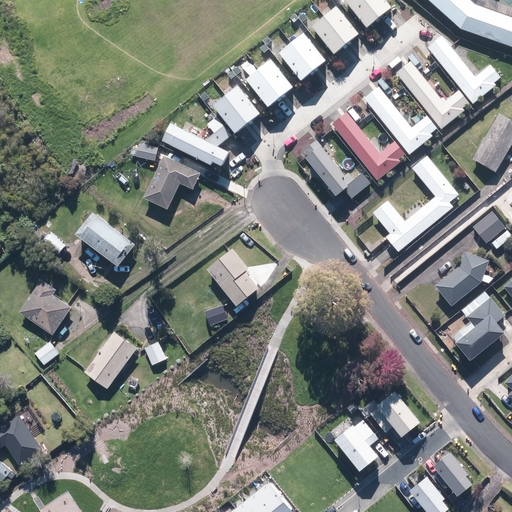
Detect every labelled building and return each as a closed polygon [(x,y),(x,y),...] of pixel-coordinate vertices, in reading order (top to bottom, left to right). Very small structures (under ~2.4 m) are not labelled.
[(379,17),(365,0),(344,0),(367,27),(379,17)] [(392,7),(385,0),(365,0),(379,17),(392,7)] [(511,17),(473,4),(468,0),(427,0),(459,29),(511,47),(511,17)] [(359,34),(336,6),(324,16),(347,44),(359,34)] [(347,44),(324,16),(312,26),(335,54),(347,44)] [(326,60),(303,33),(291,43),(314,70),(326,60)] [(442,36),(428,47),(473,102),(495,85),(494,83),(500,78),(489,65),(474,77),(442,36)] [(314,70),(291,43),(279,53),(302,80),(314,70)] [(293,87),(270,60),(258,70),(281,97),(293,87)] [(410,63),(397,74),(442,129),(464,111),(462,109),(468,105),(457,91),(443,103),(410,63)] [(281,97),(258,70),(246,80),(269,107),(281,97)] [(259,113),(237,86),(224,96),(247,124),(259,113)] [(379,88),(366,99),(411,154),(433,137),(432,135),(437,130),(427,117),(412,128),(379,88)] [(247,124),(224,96),(212,106),(235,133),(247,124)] [(335,108),(326,99),(309,116),(317,124),(319,122),(320,123),(335,108)] [(346,113),(333,124),(378,179),(400,161),(399,159),(404,155),(394,141),(379,153),(346,113)] [(469,161),(494,175),(511,143),(511,123),(496,115),(483,137),(469,161)] [(205,140),(170,123),(161,141),(211,165),(212,162),(221,166),(228,152),(217,147),(231,136),(216,117),(207,124),(214,133),(205,140)] [(309,156),(306,158),(336,195),(344,189),(352,198),(370,183),(362,173),(351,183),(316,141),(304,150),(309,156)] [(139,157),(157,161),(160,148),(141,145),(139,157)] [(144,197),(168,208),(180,181),(193,188),(201,171),(164,155),(144,197)] [(387,237),(399,252),(462,199),(426,156),(413,167),(435,194),(405,219),(388,200),(373,212),(391,233),(387,237)] [(76,233),(118,265),(134,245),(92,212),(76,233)] [(503,229),(490,213),(471,228),(477,237),(484,244),(503,229)] [(511,238),(511,236),(507,231),(491,245),(497,251),(511,238)] [(209,268),(239,304),(260,286),(247,270),(250,267),(234,247),(209,268)] [(435,287),(452,307),(481,283),(482,282),(489,284),(493,279),(484,276),(489,262),(465,252),(459,267),(435,287)] [(59,289),(45,279),(23,311),(56,334),(75,306),(56,293),(59,289)] [(504,315),(490,297),(466,317),(474,327),(453,343),(468,362),(503,334),(494,323),(504,315)] [(205,310),(211,325),(228,318),(223,304),(205,310)] [(461,324),(455,317),(444,326),(450,333),(461,324)] [(88,370),(111,387),(139,347),(117,331),(88,370)] [(37,351),(46,364),(61,353),(52,340),(37,351)] [(145,348),(153,365),(167,359),(159,342),(145,348)] [(505,396),(511,402),(511,409),(509,413),(511,415),(511,372),(501,385),(509,392),(505,396)] [(419,422),(395,392),(369,412),(385,432),(393,426),(401,437),(419,422)] [(10,442),(24,463),(47,448),(23,412),(15,417),(13,413),(0,421),(0,446),(1,448),(10,442)] [(378,439),(363,420),(335,441),(359,472),(378,457),(370,445),(378,439)] [(0,476),(5,480),(13,469),(0,458),(0,476)] [(406,498),(422,511),(454,511),(458,507),(436,489),(446,478),(432,467),(406,498)] [(293,511),(294,511),(270,480),(228,511),(293,511)]
